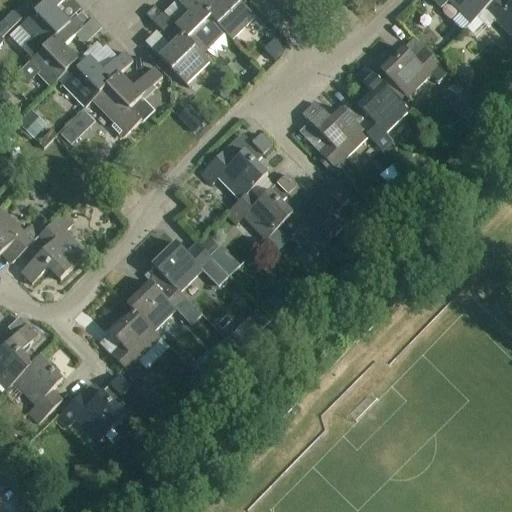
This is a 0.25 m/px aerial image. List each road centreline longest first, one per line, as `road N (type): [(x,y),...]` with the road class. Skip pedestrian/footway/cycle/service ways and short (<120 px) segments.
road 1 (residential): [(55,320),(152,218),(141,209),(244,104),(262,119)]
road 2 (residential): [(312,62),(324,73),(401,0)]
